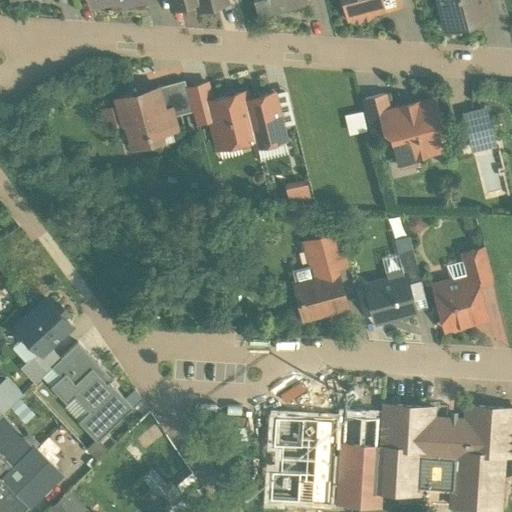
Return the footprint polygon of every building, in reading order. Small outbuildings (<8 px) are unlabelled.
[(255,0),(260,14),(309,1),(308,0),(255,0)] [(342,0),(342,2),(346,4),(348,9),(347,9),(348,10),(350,16),(349,16),(349,18),(350,18),(355,20),(371,16),(376,8),(382,7),(384,8),(381,0),(342,0)] [(381,0),(384,8),(385,8),(400,5),(399,0),(381,0)] [(440,0),(447,27),(488,16),(484,0),(440,0)] [(185,79),(159,86),(165,108),(172,106),(174,115),(193,110),(185,79)] [(159,85),(116,97),(122,122),(127,125),(133,146),(154,141),(153,135),(178,128),(174,115),(172,106),(165,108),(159,86),(159,85)] [(244,91),(208,99),(217,140),(233,136),(234,141),(255,137),(246,98),(244,91)] [(274,91),(246,98),(255,137),(256,144),(284,137),(274,91)] [(387,91),(362,98),(371,133),(386,129),(382,113),(392,110),(387,91)] [(420,98),(397,104),(398,108),(392,110),(382,113),(386,129),(393,133),(394,138),(393,141),(395,149),(398,151),(399,156),(414,152),(415,156),(430,152),(429,148),(441,145),(436,127),(440,119),(435,99),(421,102),(420,98)] [(487,108),(463,113),(471,149),(495,144),(487,108)] [(308,175),(287,180),(291,198),(312,193),(308,175)] [(340,231),(323,235),(331,266),(336,265),(348,262),(340,231)] [(323,235),(305,240),(315,276),(337,270),(336,265),(331,266),(323,235)] [(485,246),(461,252),(467,276),(474,274),(477,283),(494,279),(485,246)] [(413,247),(398,251),(405,278),(407,277),(408,282),(421,278),(413,247)] [(315,276),(295,281),(305,317),(346,306),(337,270),(315,276)] [(467,276),(435,284),(446,326),(450,325),(454,327),(465,324),(467,320),(485,315),(477,283),(474,274),(467,276)] [(391,278),(367,285),(376,319),(415,309),(408,282),(407,277),(405,278),(392,281),(391,278)] [(47,297),(17,325),(41,352),(71,324),(47,297)] [(91,366),(75,382),(65,371),(50,385),(66,403),(74,395),(88,409),(77,420),(97,440),(133,406),(108,380),(106,381),(91,366)] [(466,419),(433,417),(433,405),(385,402),(383,444),(342,442),(339,502),(371,504),(372,490),(400,491),(400,485),(419,487),(421,455),(435,456),(438,459),(442,457),(455,457),(452,505),(481,507),(481,501),(500,502),(503,454),(511,454),(511,406),(467,404),(466,419)] [(3,413),(0,415),(0,448),(3,452),(23,433),(3,413)] [(0,511),(22,511),(63,471),(23,433),(3,452),(0,448),(0,511)]
